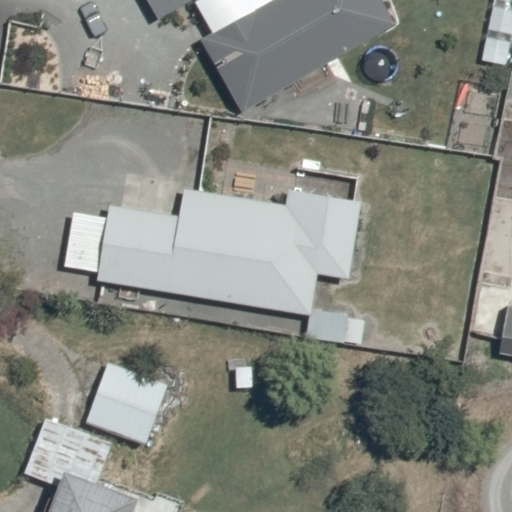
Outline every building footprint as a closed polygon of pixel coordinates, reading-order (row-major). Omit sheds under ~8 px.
[(152,0),(164,21),(202,0),(152,0)] [(277,0),(207,42),(249,114),(401,25),(386,0),(277,0)] [(511,0),(498,0),(486,62),(510,67),(511,56),(511,0)] [(291,193),(289,208),(188,191),(184,219),(115,208),(103,282),(316,316),(323,276),(355,281),(368,205),(291,193)] [(511,306),(511,307),(502,356),(511,357),(511,306)] [(351,320),(316,316),(313,341),(348,345),(351,320)] [(115,366),(91,423),(152,448),(176,392),(115,366)] [(511,409),(484,408),(482,436),(511,438),(511,409)] [(75,475),(101,484),(115,445),(89,435),(50,421),(30,475),(70,490),(75,475)] [(143,511),(148,501),(101,484),(75,475),(70,490),(61,511),(143,511)]
